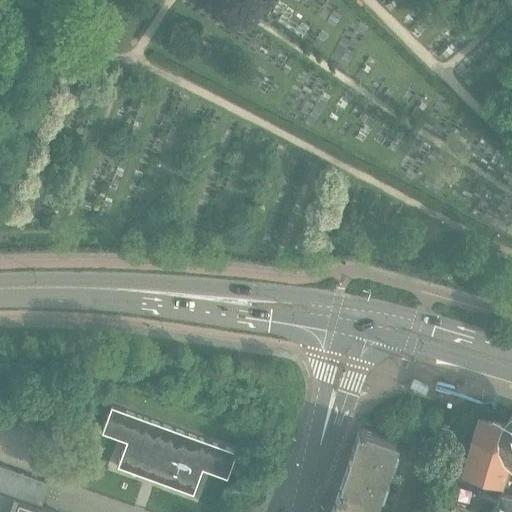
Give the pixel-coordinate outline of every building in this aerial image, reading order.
[(111,406),(101,432),(126,441),(117,466),(193,494),(202,469),(227,478),(237,451),(111,406)] [(479,419),(461,474),(502,488),(511,460),(511,448),(511,447),(509,446),(508,444),(508,443),(507,442),(506,441),(506,439),(505,437),(505,435),(505,432),(505,429),(505,428),(505,426),(506,424),(479,419)] [(396,440),(359,428),(350,458),(386,470),(396,440)] [(350,458),(340,488),(376,500),(386,470),(350,458)] [(50,483),(46,481),(0,464),(0,511),(55,511),(41,507),(50,483)] [(371,511),(376,500),(340,488),(331,511),(371,511)] [(474,511),(475,511),(511,511),(511,495),(500,492),(495,505),(479,499),(474,511)]
